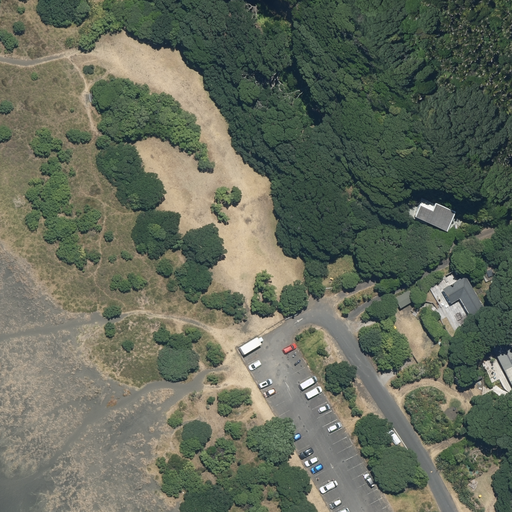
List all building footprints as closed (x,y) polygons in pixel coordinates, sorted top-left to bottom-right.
[(181,166),(169,151),(146,169),(158,184),(181,166)] [(413,222),(445,237),(456,213),(424,198),(413,222)] [(302,272),(305,257),(295,255),(292,270),(302,272)] [(493,262),(481,270),(488,281),(501,273),(493,262)] [(464,276),(441,289),(450,303),(457,298),(471,322),(486,314),(464,276)] [(407,290),(393,299),(399,309),(413,300),(407,290)] [(129,300),(120,302),(123,314),(132,312),(129,300)] [(511,341),(493,351),(511,387),(511,341)]
